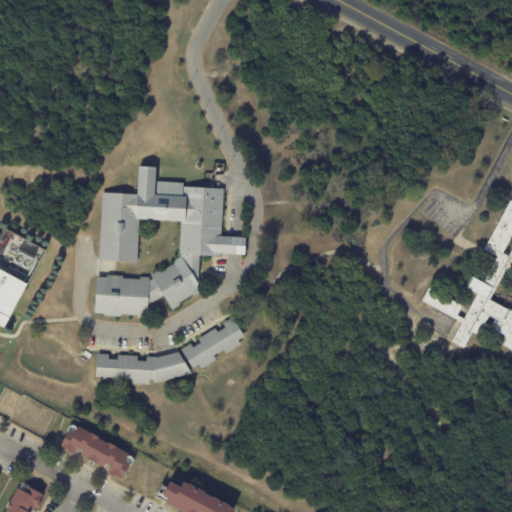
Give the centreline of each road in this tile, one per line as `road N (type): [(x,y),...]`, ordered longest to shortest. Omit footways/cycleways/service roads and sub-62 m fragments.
road 1 (tertiary): [(320,0),(511,99)]
road 2 (residential): [(122,511),(0,446)]
